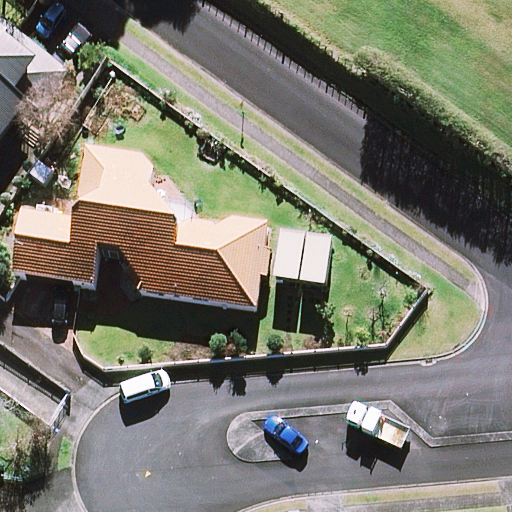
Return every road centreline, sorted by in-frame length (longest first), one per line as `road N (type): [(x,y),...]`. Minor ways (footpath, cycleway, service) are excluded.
road 1 (residential): [(86,511),(125,461),(511,409)]
road 2 (residential): [(160,0),(511,262)]
